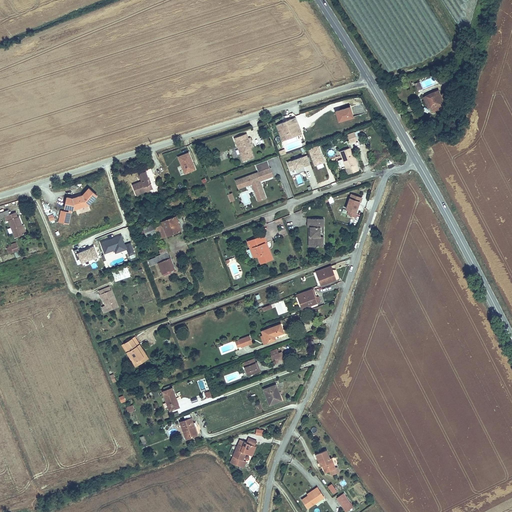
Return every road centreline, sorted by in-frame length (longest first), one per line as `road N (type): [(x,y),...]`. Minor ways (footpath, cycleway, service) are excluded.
road 1 (unclassified): [(265,511),(277,458),(321,364),(387,172),(418,162)]
road 2 (unclassified): [(0,195),(369,78)]
road 3 (secondary): [(511,335),(418,162)]
road 4 (unknown): [(324,354),(185,406)]
